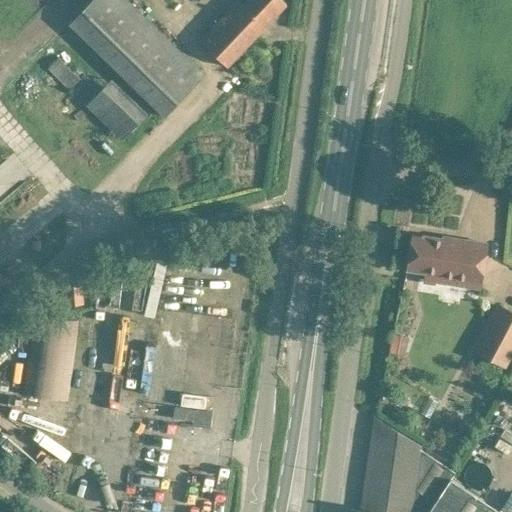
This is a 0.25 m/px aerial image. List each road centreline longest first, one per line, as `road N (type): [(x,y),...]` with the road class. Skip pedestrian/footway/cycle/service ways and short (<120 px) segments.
road 1 (primary): [(293,511),(365,0)]
road 2 (unclassified): [(321,0),(249,511)]
road 3 (unclassified): [(329,511),(376,168)]
road 4 (unclassified): [(0,313),(79,250),(161,231)]
road 5 (unclassified): [(376,168),(405,0)]
road 6 (unclassified): [(511,169),(376,168)]
